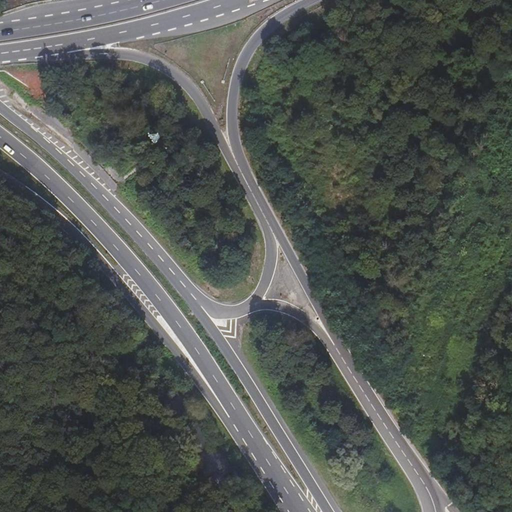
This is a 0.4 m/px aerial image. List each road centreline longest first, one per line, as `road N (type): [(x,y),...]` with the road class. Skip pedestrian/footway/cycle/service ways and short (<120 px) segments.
road 1 (trunk): [(342,357),(239,157),(233,126),(245,56),(277,19),(315,0)]
road 2 (trunk): [(50,47),(67,57),(140,57),(191,89),(270,236),(268,277),(252,304)]
road 3 (primary): [(0,137),(124,257),(189,338),(247,430)]
road 4 (trunk): [(0,178),(73,235),(225,419),(247,430)]
road 5 (primary): [(186,293),(92,185),(0,107)]
road 6 (primary): [(328,511),(186,293)]
road 7 (trunk): [(50,47),(237,0)]
road 8 (trunk): [(163,0),(0,33)]
road 9 (primary): [(429,493),(342,357)]
